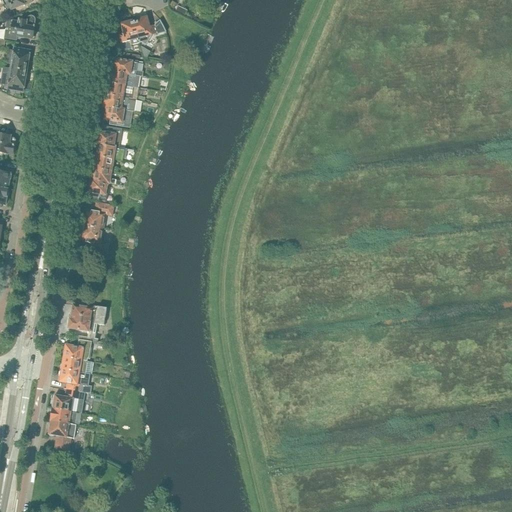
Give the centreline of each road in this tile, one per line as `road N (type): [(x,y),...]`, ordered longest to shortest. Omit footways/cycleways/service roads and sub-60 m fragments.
road 1 (unclassified): [(44,369),(109,0)]
road 2 (track): [(158,0),(169,21),(171,84),(127,191),(115,262),(66,254)]
road 3 (secondary): [(47,221),(83,0)]
road 4 (residential): [(40,119),(15,267),(0,308)]
road 5 (secondary): [(47,221),(16,365)]
road 6 (secondary): [(30,367),(47,221)]
road 7 (unclassified): [(19,511),(44,369)]
road 8 (residential): [(60,0),(40,119)]
